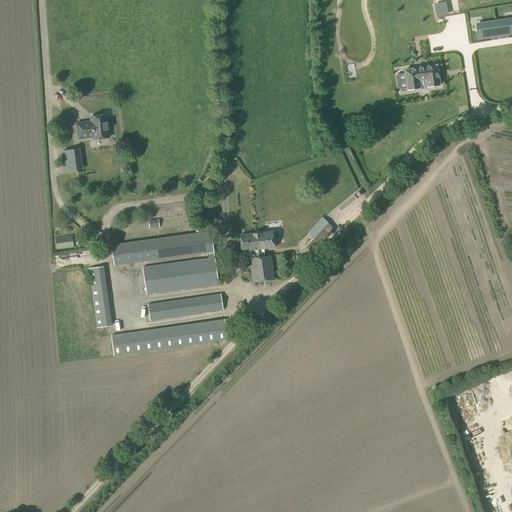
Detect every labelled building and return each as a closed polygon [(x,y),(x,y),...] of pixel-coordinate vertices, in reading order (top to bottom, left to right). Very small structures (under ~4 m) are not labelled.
[(511,19),(479,24),(481,38),(511,33),(511,19)] [(439,85),(436,66),(404,71),(407,90),(419,89),(419,86),(427,85),(427,87),(439,85)] [(109,138),(106,115),(90,118),(91,122),(76,124),(78,139),(93,137),(93,140),(109,138)] [(64,173),(79,171),(76,149),(62,151),(64,173)] [(340,211),(348,215),(354,203),(346,199),(340,211)] [(151,228),(161,224),(159,218),(149,221),(151,228)] [(313,237),(305,247),(311,252),(333,229),(327,223),(321,218),(308,232),(313,237)] [(218,285),(210,232),(111,246),(114,266),(204,253),(205,259),(173,264),(142,268),(146,295),(176,290),(218,285)] [(274,280),(270,248),(274,248),(272,232),(240,235),(241,251),(249,251),(253,282),(274,280)] [(71,236),(63,237),(55,238),(56,249),(64,248),(72,247),(71,236)] [(97,328),(111,326),(103,267),(89,269),(97,328)] [(220,294),(147,305),(150,321),(223,311),(220,294)] [(114,356),(227,340),(224,320),(111,336),(114,356)] [(455,411),(463,408),(458,393),(450,396),(455,411)] [(495,397),(484,398),(484,407),(495,407),(495,397)] [(459,432),(464,441),(469,439),(463,429),(459,432)]
